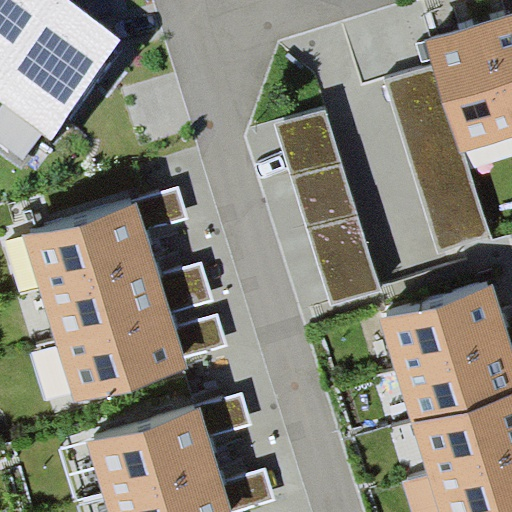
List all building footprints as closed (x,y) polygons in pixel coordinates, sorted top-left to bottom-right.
[(120,39),(71,0),(58,0),(0,80),(0,100),(51,140),(120,39)] [(0,0),(0,80),(58,0),(0,0)] [(511,13),(485,21),(511,111),(511,13)] [(462,152),(511,134),(511,111),(485,21),(427,39),(435,65),(462,152)] [(462,152),(435,65),(387,79),(438,251),(487,237),(462,152)] [(344,163),(327,109),(275,124),(292,175),(344,163)] [(308,229),(359,215),(344,163),(292,175),(308,229)] [(131,197),(133,201),(136,200),(146,230),(190,217),(179,183),(131,197)] [(23,234),(39,288),(153,253),(146,230),(136,200),(133,201),(23,234)] [(383,288),(359,215),(308,229),(332,304),(383,288)] [(158,273),(153,253),(39,288),(55,345),(171,313),(158,273)] [(215,299),(203,259),(158,273),(171,313),(215,299)] [(493,286),(382,318),(398,371),(508,339),(493,286)] [(228,344),(218,311),(175,325),(185,357),(228,344)] [(175,325),(171,313),(55,345),(73,403),(188,369),(185,357),(175,325)] [(511,391),(511,349),(508,339),(398,371),(413,423),(511,391)] [(511,452),(511,391),(413,423),(430,474),(511,452)] [(197,406),(198,410),(201,410),(208,436),(252,424),(243,393),(197,406)] [(88,444),(105,498),(217,465),(208,436),(201,410),(198,410),(88,444)] [(403,482),(411,511),(511,511),(511,452),(430,474),(403,482)] [(221,479),(217,465),(105,498),(109,511),(231,511),(221,479)] [(221,479),(231,511),(275,498),(265,466),(221,479)]
